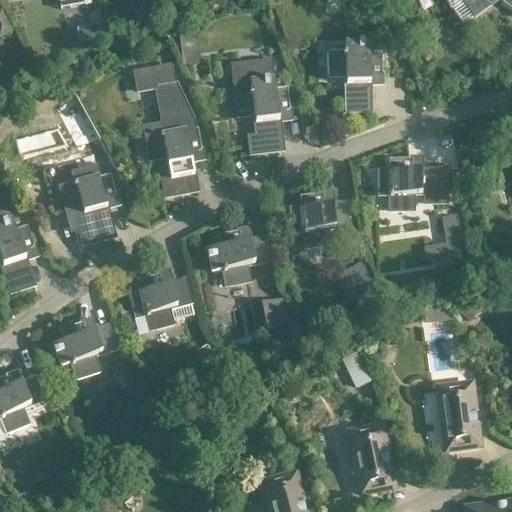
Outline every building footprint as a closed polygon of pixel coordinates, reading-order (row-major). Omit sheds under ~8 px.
[(68,0),(70,9),(90,6),(87,0),(68,0)] [(511,0),(461,0),(466,7),(469,5),(478,16),(474,18),(475,19),(499,2),(511,12),(511,0)] [(0,17),(0,37),(8,33),(0,17)] [(97,28),(78,31),(80,44),(99,40),(97,28)] [(381,76),(382,75),(381,55),(369,55),(369,40),(368,41),(368,45),(345,46),(345,56),(329,56),(330,79),(346,79),(346,114),(342,114),(342,115),(369,115),(369,119),(370,119),(370,79),(379,78),(380,78),(381,77),(381,76)] [(240,96),(235,96),(238,119),(254,117),(256,139),(248,140),(251,157),(282,153),(278,115),(287,114),(288,114),(288,113),(289,113),(289,112),(289,111),(287,90),(275,92),(272,62),(268,62),(268,65),(251,67),(251,70),(237,71),(240,96)] [(172,66),(131,73),(135,93),(155,89),(162,127),(144,130),(150,163),(166,160),(170,181),(162,183),(165,200),(196,194),(190,156),(199,154),(200,154),(200,153),(201,153),(201,152),(201,151),(197,131),(193,132),(192,121),(194,121),(177,85),(176,86),(172,66)] [(318,88),(327,87),(326,67),(317,68),(318,88)] [(412,197),(425,197),(425,206),(445,206),(445,173),(412,173),(412,164),(412,163),(411,162),(410,161),(409,161),(389,162),(389,174),(374,174),(374,175),(378,175),(379,197),(389,197),(389,214),(413,213),(412,197)] [(75,186),(60,190),(72,238),(80,236),(83,248),(114,240),(104,202),(113,200),(114,200),(114,199),(115,199),(115,198),(115,197),(110,177),(98,180),(95,166),(93,166),(95,170),(73,176),(75,186)] [(320,196),(299,199),(301,210),(286,212),(286,213),(290,213),(293,235),(303,234),(305,250),(328,248),(326,232),(349,229),(346,205),(324,208),(323,199),(323,198),(322,197),(321,197),(320,196)] [(35,292),(22,254),(31,251),(32,251),(32,250),(33,250),(33,249),(33,248),(27,228),(15,232),(4,200),(3,201),(5,205),(0,206),(0,262),(10,295),(7,296),(7,297),(32,289),(34,293),(35,292)] [(452,215),(444,215),(444,224),(452,224),(452,215)] [(237,234),(236,234),(216,238),(218,250),(204,252),(204,253),(208,253),(213,275),(223,273),(226,289),(249,284),(246,269),(268,264),(264,241),(241,245),(239,236),(239,235),(238,234),(237,234)] [(360,267),(338,279),(350,301),(372,289),(360,267)] [(140,294),(125,298),(126,299),(130,298),(135,320),(145,317),(150,333),(172,327),(171,322),(193,316),(184,283),(162,288),(160,280),(160,279),(159,279),(159,278),(158,278),(157,278),(157,277),(157,278),(156,278),(137,283),(140,294)] [(468,301),(458,314),(468,322),(478,308),(468,301)] [(283,303),(249,310),(254,337),(288,331),(283,303)] [(80,326),(79,326),(60,332),(64,343),(49,348),(50,349),(54,348),(61,369),(71,366),(76,382),(98,374),(93,359),(115,352),(107,330),(86,336),(83,328),(83,327),(82,326),(81,326),(80,326)] [(383,343),(371,348),(378,363),(384,360),(387,352),(383,343)] [(206,350),(195,357),(200,364),(210,357),(206,350)] [(355,352),(340,360),(355,388),(370,381),(355,352)] [(7,379),(6,379),(0,381),(0,420),(6,435),(28,427),(22,412),(42,404),(43,408),(44,407),(35,382),(38,381),(38,380),(13,389),(10,381),(9,380),(8,379),(7,379)] [(133,385),(127,389),(134,399),(140,395),(133,385)] [(470,386),(450,389),(438,390),(442,417),(440,420),(440,423),(441,426),(443,429),(447,454),(479,450),(470,386)] [(140,395),(134,399),(142,411),(148,406),(140,395)] [(380,428),(361,432),(349,435),(354,461),(353,464),(353,467),(354,470),(357,472),(362,498),(393,491),(380,428)] [(303,511),(294,476),(263,484),(270,510),(269,511),(303,511)] [(115,511),(109,503),(95,511),(115,511)]
